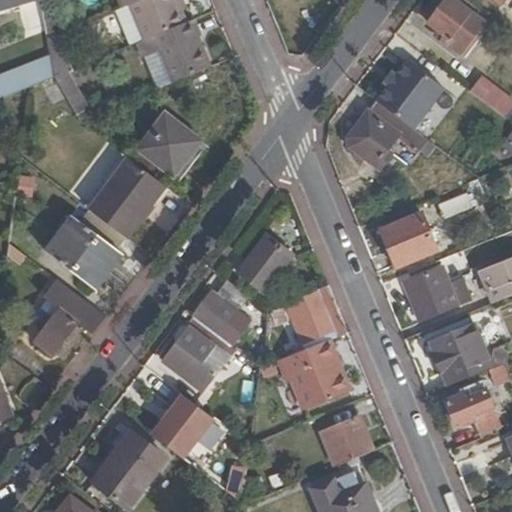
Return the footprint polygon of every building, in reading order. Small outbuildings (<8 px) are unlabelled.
[(56,20),(51,0),(47,0),(42,2),(45,23),(56,20)] [(486,25),(453,0),(447,0),(429,24),(445,37),(442,41),(461,56),(486,25)] [(178,3),(181,10),(186,8),(184,1),(178,3)] [(201,36),(195,20),(186,24),(144,41),(139,43),(144,57),(161,51),(173,83),(211,68),(198,37),(201,36)] [(66,73),(71,71),(56,35),(47,38),(54,78),(66,73)] [(388,89),(376,103),(377,104),(403,124),(414,132),(445,92),(408,63),(397,77),(388,89)] [(88,109),(66,73),(54,78),(77,115),(88,109)] [(384,85),(388,89),(397,77),(393,74),(384,85)] [(511,98),(480,76),(468,92),(506,119),(511,110),(511,98)] [(400,139),(421,155),(429,144),(420,137),(414,132),(403,124),(377,104),(349,139),(349,149),(379,172),(392,156),(388,153),(400,139)] [(165,114),(138,150),(173,177),(201,140),(165,114)] [(429,161),(437,150),(429,144),(421,155),(429,161)] [(73,191),(90,203),(121,158),(104,146),(73,191)] [(89,210),(128,240),(154,205),(150,202),(163,184),(129,158),(89,210)] [(154,205),(167,187),(163,184),(150,202),(154,205)] [(445,220),(472,209),(467,195),(440,206),(445,220)] [(397,268),(436,253),(421,215),(382,231),(397,268)] [(72,218),(46,253),(95,289),(121,255),(72,218)] [(296,259),(269,238),(239,276),(265,297),(296,259)] [(9,243),(8,255),(21,265),(27,257),(9,243)] [(419,294),(425,309),(432,306),(437,317),(483,298),(475,278),(460,284),(453,267),(444,271),(415,283),(419,294)] [(511,268),(486,279),(496,303),(511,296),(511,268)] [(78,322),(93,335),(107,317),(58,280),(44,295),(60,307),(78,322)] [(219,334),(247,299),(224,281),(215,292),(213,290),(193,315),(219,334)] [(328,341),(349,333),(330,287),(288,304),(306,350),(328,341)] [(432,306),(425,309),(429,320),(437,317),(432,306)] [(77,323),(78,322),(60,307),(53,315),(33,340),(51,354),(77,323)] [(222,348),(228,341),(219,334),(193,315),(187,322),(190,324),(222,348)] [(217,365),(227,352),(222,348),(190,324),(182,327),(176,335),(178,342),(201,360),(205,355),(217,365)] [(435,354),(449,388),(495,369),(477,325),(435,342),(439,352),(435,354)] [(234,357),(239,350),(228,341),(222,348),(227,352),(234,357)] [(349,393),(328,341),(306,350),(284,359),(290,375),(297,372),(300,377),(312,408),(349,393)] [(219,373),(201,360),(178,342),(164,361),(205,391),(219,373)] [(498,368),(511,363),(505,348),(492,353),(498,368)] [(509,384),(503,368),(491,373),(497,388),(509,384)] [(0,370),(0,421),(16,417),(0,370)] [(293,380),(300,377),(297,372),(290,375),(293,380)] [(458,429),(473,423),(477,421),(475,417),(495,409),(487,390),(472,397),(470,393),(447,402),(458,429)] [(185,459),(216,418),(184,395),(153,435),(185,459)] [(477,421),(473,423),(479,436),(502,426),(495,409),(475,417),(477,421)] [(337,466),(375,451),(361,417),(323,433),(337,466)] [(96,483),(134,511),(172,460),(133,430),(96,483)] [(305,457),(291,463),(296,476),(310,470),(305,457)] [(243,496),(243,466),(226,466),(226,496),(243,496)] [(322,511),(379,511),(362,470),(314,490),(322,511)] [(88,511),(72,500),(63,511),(88,511)]
